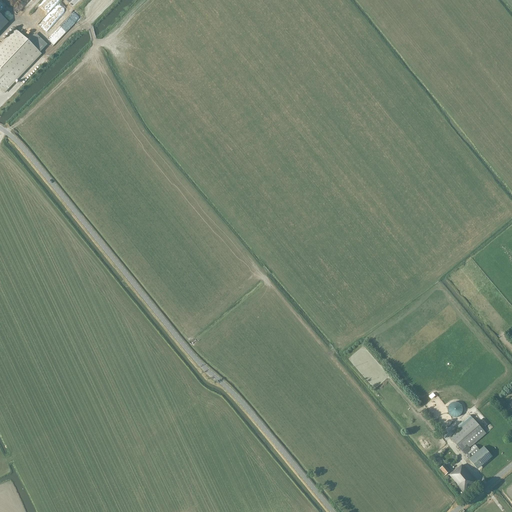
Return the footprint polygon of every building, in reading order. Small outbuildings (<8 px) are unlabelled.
[(42,54),(17,30),(0,47),(0,88),(4,92),(42,54)] [(481,224),(488,230),(491,228),(487,224),(484,221),(481,224)] [(462,406),(461,405),(460,404),(459,403),(458,403),(457,402),(455,402),(454,402),(453,403),(451,403),(450,404),(449,405),(449,406),(448,407),(448,409),(448,410),(448,411),(448,413),(449,414),(450,415),(451,416),(452,416),(453,417),(454,417),(455,417),(456,417),(458,417),(459,417),(460,416),(461,415),(462,414),(462,413),(463,412),(463,411),(463,409),(463,408),(462,407),(462,406)] [(459,431),(450,438),(459,448),(469,460),(469,459),(479,451),(474,445),(486,434),(473,419),(470,415),(456,427),(459,431)] [(478,470),(493,457),(484,447),(469,459),(478,470)] [(445,476),(451,472),(446,465),(440,469),(445,476)] [(464,493),(477,482),(462,465),(449,475),(464,493)]
